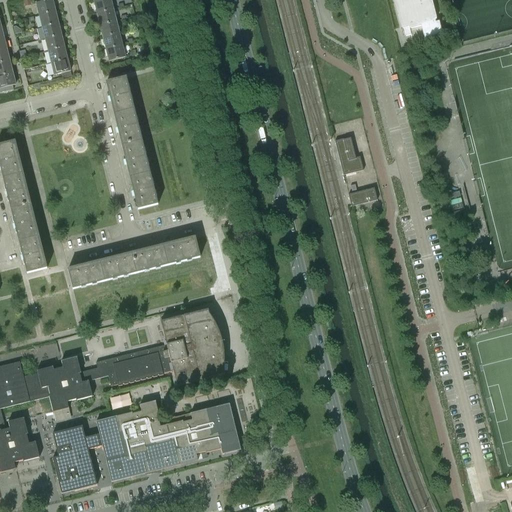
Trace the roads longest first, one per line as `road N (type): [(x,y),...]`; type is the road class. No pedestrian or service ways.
road 1 (secondary): [(363,511),(231,0)]
road 2 (residential): [(132,241),(94,90)]
